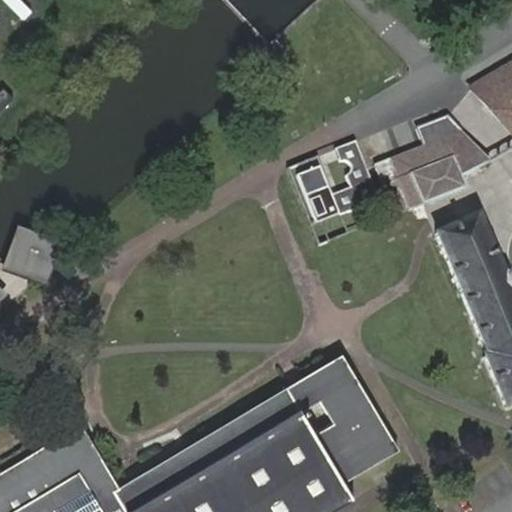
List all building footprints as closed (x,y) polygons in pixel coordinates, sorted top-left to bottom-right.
[(511,61),(468,88),(511,143),(511,61)] [(415,211),(463,188),(459,180),(489,163),(449,116),(419,126),(424,146),(376,163),(384,185),(398,181),(408,210),(413,208),(415,211)] [(355,143),(336,150),(340,163),(341,163),(342,163),(343,163),(344,163),(345,163),(346,163),(346,164),(347,164),(348,164),(348,165),(349,165),(349,166),(350,166),(350,167),(350,168),(350,169),(351,170),(351,171),(350,171),(350,172),(350,173),(350,174),(349,174),(349,175),(348,175),(348,176),(347,176),(346,177),(345,177),(344,177),(350,191),(330,197),(319,166),(296,173),(313,223),(335,214),(337,216),(376,203),(355,143)] [(380,210),(383,217),(388,216),(385,208),(380,210)] [(432,235),(485,355),(482,356),(503,404),(511,400),(511,305),(507,295),(510,294),(501,274),(499,275),(473,217),(432,235)] [(4,260),(1,268),(45,284),(59,242),(17,226),(4,260)] [(317,399),(352,379),(337,354),(283,387),(288,395),(298,411),(304,407),(317,399)] [(116,499),(123,511),(332,511),(354,499),(344,483),(397,450),(352,379),(317,399),(331,422),(312,433),(300,415),(306,411),(304,407),(298,411),(288,395),(116,499)] [(111,491),(116,499),(288,395),(283,387),(111,491)] [(109,511),(123,511),(116,499),(111,491),(73,429),(62,435),(95,488),(90,491),(100,506),(104,504),(109,511)] [(0,511),(109,511),(104,504),(100,506),(90,491),(95,488),(62,435),(0,471),(0,511)]
